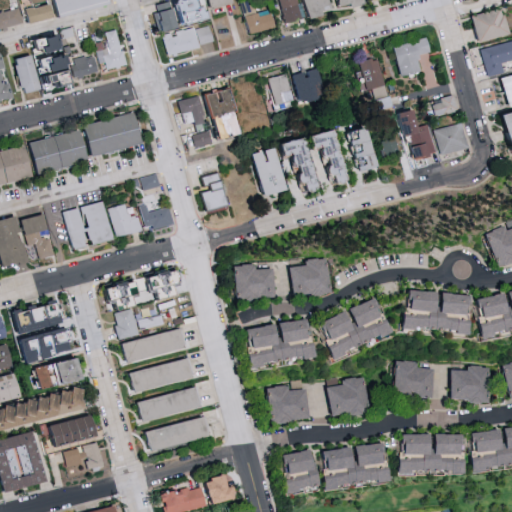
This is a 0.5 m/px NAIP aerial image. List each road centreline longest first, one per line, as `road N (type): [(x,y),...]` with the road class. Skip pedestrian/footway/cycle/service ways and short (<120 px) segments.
road 1 (residential): [(0,127),(448,10)]
road 2 (residential): [(241,321),(318,311),(406,279),(511,279)]
road 3 (residential): [(260,511),(190,248)]
road 4 (residential): [(244,455),(263,444),(403,421),(511,416)]
road 5 (residential): [(190,248),(126,0)]
road 6 (residential): [(138,511),(79,277)]
road 7 (residential): [(0,296),(190,248)]
road 8 (residential): [(482,165),(486,153),(448,10)]
road 9 (residential): [(256,230),(391,195)]
